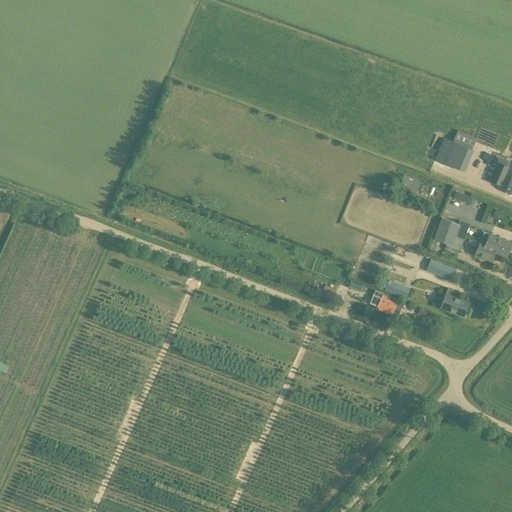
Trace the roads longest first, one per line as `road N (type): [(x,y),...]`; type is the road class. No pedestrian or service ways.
road 1 (unclassified): [(464,371),(438,354),(0,189)]
road 2 (unclassified): [(344,511),(444,397)]
